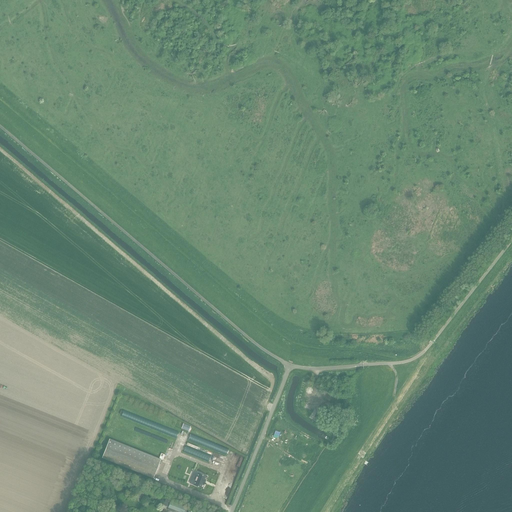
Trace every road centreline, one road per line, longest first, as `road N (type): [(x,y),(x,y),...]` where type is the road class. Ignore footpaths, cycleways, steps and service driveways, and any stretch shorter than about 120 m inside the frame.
road 1 (track): [(0,109),(280,345),(363,351),(414,367),(320,511)]
road 2 (unclassified): [(288,364),(0,126)]
road 3 (track): [(174,0),(201,14),(219,42),(268,43),(314,76),(372,102),(381,103),(403,73),(432,58),(471,49),(492,54)]
road 4 (unclassified): [(288,364),(413,359),(511,240)]
road 5 (unclassified): [(231,511),(288,364)]
